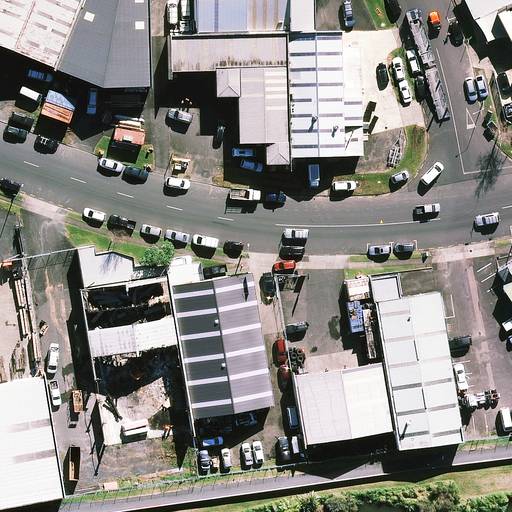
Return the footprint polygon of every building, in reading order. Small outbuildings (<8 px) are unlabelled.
[(78,0),(0,0),(0,36),(54,59),(78,0)] [(78,0),(54,59),(99,80),(150,76),(150,0),(78,0)] [(308,0),(194,0),(195,23),(309,21),(308,0)] [(341,21),(309,21),(285,22),(286,57),(287,148),(343,147),(341,21)] [(286,57),(285,22),(195,23),(172,24),(172,59),(237,58),(286,57)] [(287,148),(286,57),(237,58),(238,133),(264,133),(264,154),(288,154),(287,148)] [(254,265),(173,277),(193,409),(274,397),(254,265)] [(171,267),(79,281),(102,439),(195,425),(193,409),(173,277),(171,267)] [(511,269),(503,276),(511,289),(511,269)] [(460,429),(438,281),(371,291),(381,357),(391,424),(393,439),(460,429)] [(303,437),(391,424),(381,357),(293,371),(303,437)] [(0,495),(63,486),(44,366),(0,372),(0,495)]
